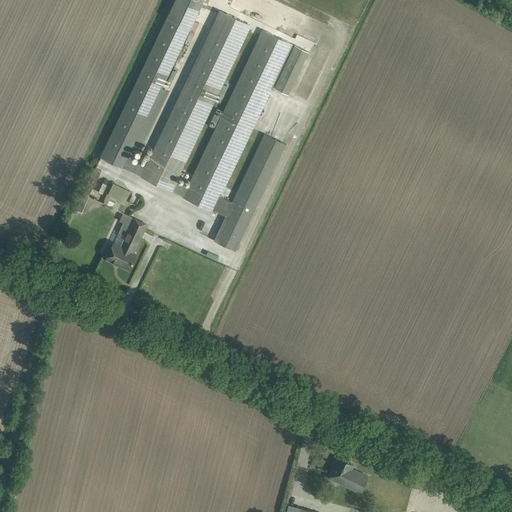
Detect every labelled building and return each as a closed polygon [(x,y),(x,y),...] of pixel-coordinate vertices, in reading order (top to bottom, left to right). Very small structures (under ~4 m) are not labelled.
[(168,17),(100,157),(124,168),(125,167),(142,175),(141,176),(170,190),(171,190),(183,196),(212,210),(213,210),(225,216),(214,240),(233,249),(235,250),(240,241),(265,188),(274,171),(287,145),(265,134),(233,202),(219,196),(272,86),(292,44),(263,31),(189,186),(177,180),(251,24),(221,10),(146,166),(126,157),(131,145),(139,149),(169,91),(163,88),(202,1),(203,2),(204,0),(174,0),(167,17),(168,17)] [(292,44),(272,86),(289,94),(308,52),(292,44)] [(87,178),(80,192),(88,196),(95,182),(96,182),(101,170),(92,166),(87,178)] [(113,183),(108,194),(125,202),(131,191),(113,183)] [(80,192),(77,200),(85,204),(88,196),(80,192)] [(119,231),(106,258),(129,269),(136,254),(133,252),(147,224),(133,218),(123,213),(119,221),(123,223),(119,231)] [(341,483),(360,492),(368,476),(355,470),(354,471),(351,469),(353,465),(337,457),(329,473),(343,479),(341,483)]
